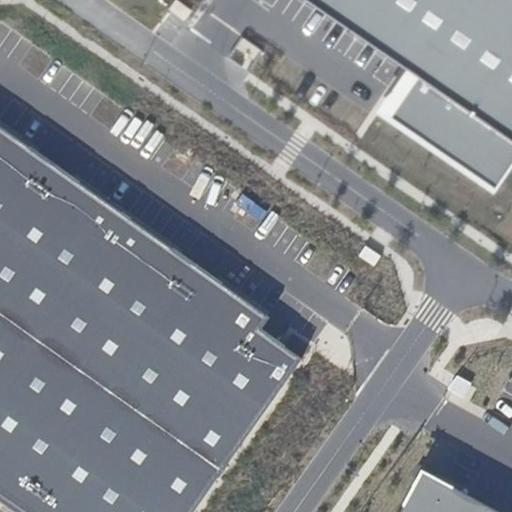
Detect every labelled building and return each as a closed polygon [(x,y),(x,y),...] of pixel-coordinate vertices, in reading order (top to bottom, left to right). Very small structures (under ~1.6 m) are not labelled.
[(175,0),(171,6),(169,9),(185,21),(193,10),(179,0),(175,0)] [(511,0),(314,0),(425,76),(511,135),(511,0)] [(242,36),(228,57),(248,70),(262,49),(242,36)] [(511,135),(425,76),(397,116),(497,186),(511,164),(511,135)] [(0,130),(0,495),(23,511),(197,511),(304,363),(262,334),(271,321),(0,130)] [(457,376),(450,391),(465,399),(472,384),(457,376)] [(495,511),(427,476),(408,511),(495,511)]
